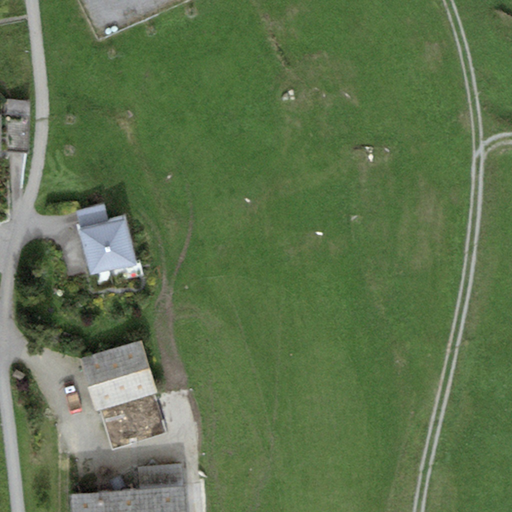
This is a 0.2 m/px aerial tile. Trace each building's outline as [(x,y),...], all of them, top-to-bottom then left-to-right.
[(29,100),(7,100),(6,152),(28,152),(29,100)] [(104,203),(75,210),(90,276),(137,264),(125,215),(108,219),(104,203)] [(141,340),(79,359),(95,412),(157,393),(141,340)] [(138,467),(140,489),(183,486),(181,464),(138,467)] [(140,489),(69,495),(70,511),(186,511),(185,486),(183,486),(140,489)]
